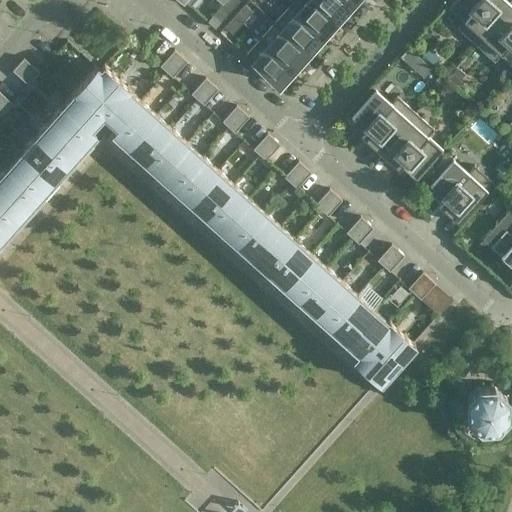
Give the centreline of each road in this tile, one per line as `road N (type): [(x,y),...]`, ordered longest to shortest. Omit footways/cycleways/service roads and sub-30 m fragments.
road 1 (residential): [(301,139),(470,286),(511,308)]
road 2 (residential): [(141,0),(301,139)]
road 3 (residential): [(301,139),(425,0)]
